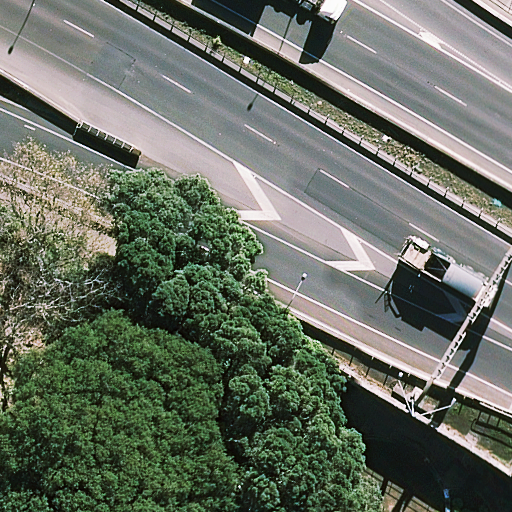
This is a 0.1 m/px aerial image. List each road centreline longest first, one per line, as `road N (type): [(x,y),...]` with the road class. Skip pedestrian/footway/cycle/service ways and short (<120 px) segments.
road 1 (trunk): [(511,372),(214,232),(0,143)]
road 2 (trunk): [(511,282),(262,118),(57,0)]
road 3 (trunk): [(289,0),(511,120)]
